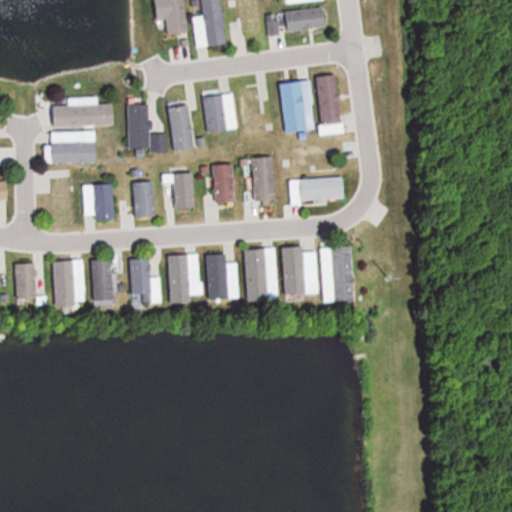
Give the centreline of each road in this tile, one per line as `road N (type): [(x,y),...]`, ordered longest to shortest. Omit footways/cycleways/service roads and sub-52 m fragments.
road 1 (residential): [(346,0),(368,165),(365,193),(352,212),(329,224),(53,241),(0,236)]
road 2 (residential): [(353,49),(156,76)]
